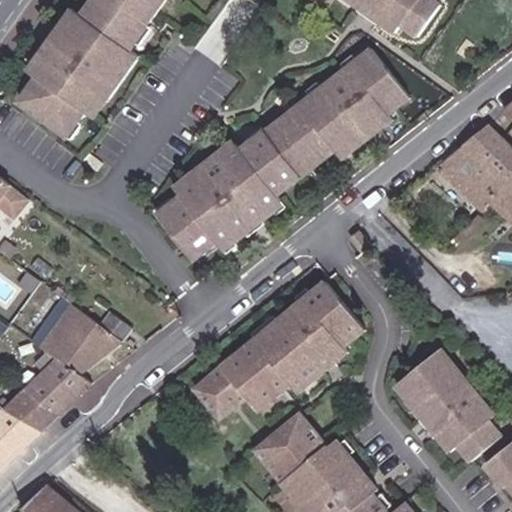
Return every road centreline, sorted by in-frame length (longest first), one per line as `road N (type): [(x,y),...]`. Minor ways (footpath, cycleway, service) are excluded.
road 1 (residential): [(223,326),(511,75)]
road 2 (residential): [(223,326),(115,204),(71,200),(0,147)]
road 3 (residential): [(3,511),(223,326)]
